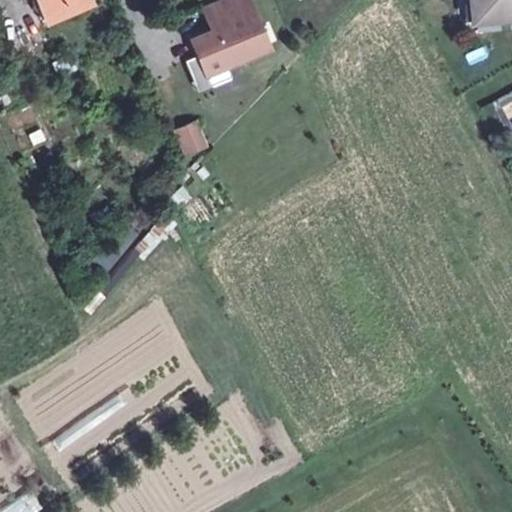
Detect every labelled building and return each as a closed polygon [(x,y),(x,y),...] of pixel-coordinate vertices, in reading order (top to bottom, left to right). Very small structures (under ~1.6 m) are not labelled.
[(37,0),(46,18),(87,0),(37,0)] [(219,0),(203,7),(211,28),(253,12),(251,6),(236,12),(231,0),(219,0)] [(231,0),(236,12),(251,6),(247,0),(231,0)] [(481,1),(483,17),(511,14),(511,0),(469,0),(470,2),(481,1)] [(472,18),(483,17),(481,1),(470,2),(472,18)] [(211,28),(190,37),(196,53),(203,70),(224,61),(266,44),(253,12),(211,28)] [(196,53),(183,58),(195,88),(229,75),(224,61),(203,70),(196,53)] [(169,127),(181,155),(205,145),(194,117),(169,127)] [(133,231),(124,223),(93,262),(101,270),(133,231)]
